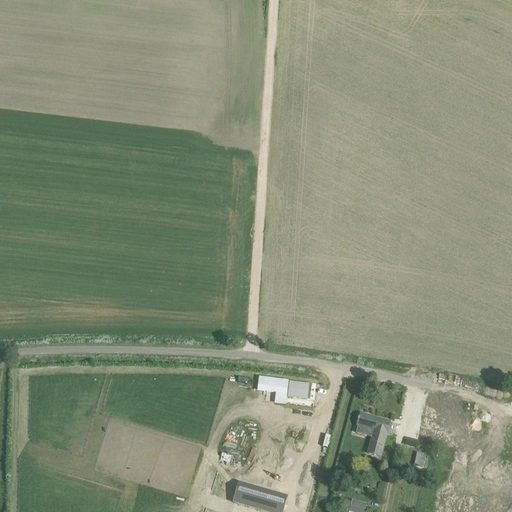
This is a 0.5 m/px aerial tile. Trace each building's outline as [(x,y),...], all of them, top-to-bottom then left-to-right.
[(259,384),(259,402),(312,402),(312,384),(259,384)] [(485,422),(488,413),(490,403),(474,398),(468,419),(460,417),(461,411),(439,406),(439,404),(429,401),(426,411),(421,428),(442,433),(441,438),(447,439),(448,435),(454,436),(457,428),(457,427),(476,432),(479,421),(485,422)] [(369,416),(360,414),(357,425),(376,431),(373,439),(372,439),(368,454),(380,457),(387,433),(387,434),(390,422),(369,417),(369,416)] [(426,455),(417,454),(414,466),(423,468),(426,455)] [(207,483),(202,502),(239,511),(251,511),(256,495),(207,483)] [(352,501),(349,511),(364,511),(366,505),(352,501)]
